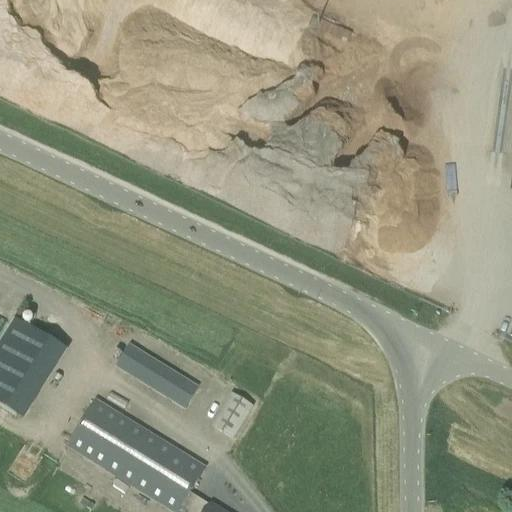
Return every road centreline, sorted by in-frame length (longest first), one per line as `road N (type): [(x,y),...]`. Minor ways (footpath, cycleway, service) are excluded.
road 1 (unclassified): [(415,343),(0,141)]
road 2 (unclassified): [(416,511),(415,343)]
